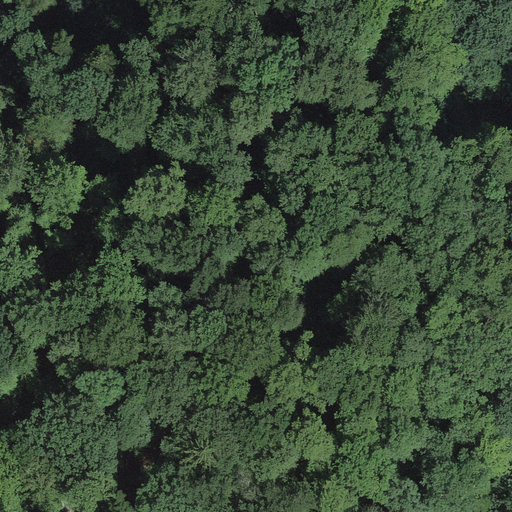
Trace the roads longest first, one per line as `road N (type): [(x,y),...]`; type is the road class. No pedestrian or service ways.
road 1 (track): [(355,511),(313,461),(261,433),(212,443),(148,511)]
road 2 (track): [(404,0),(511,210)]
